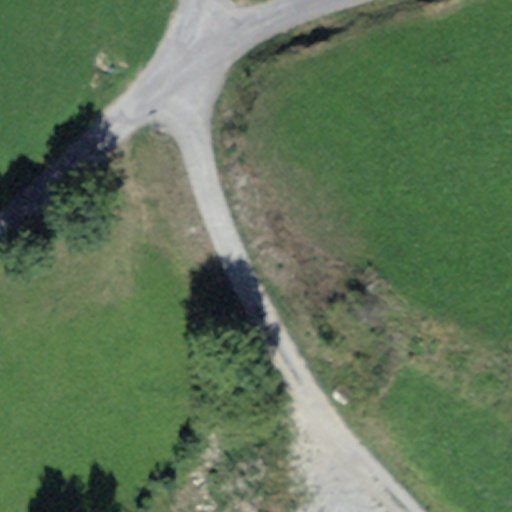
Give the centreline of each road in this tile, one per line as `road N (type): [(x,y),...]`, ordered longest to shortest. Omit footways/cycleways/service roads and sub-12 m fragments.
road 1 (track): [(400,511),(358,471),(286,372),(229,255),(192,143),(194,69)]
road 2 (track): [(0,233),(194,69),(274,24),(363,0)]
